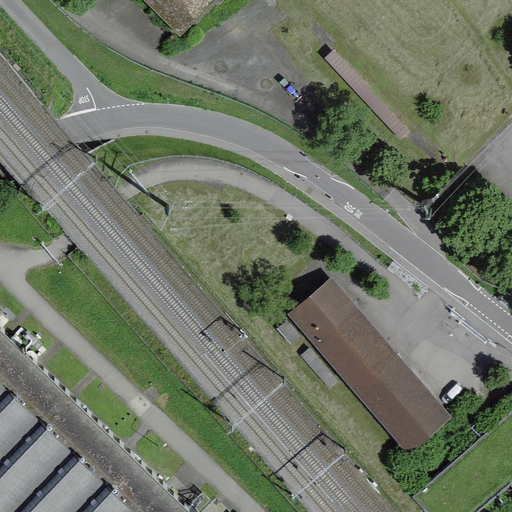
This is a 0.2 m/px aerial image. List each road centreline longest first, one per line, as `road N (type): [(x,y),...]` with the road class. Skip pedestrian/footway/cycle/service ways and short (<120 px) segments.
road 1 (unclassified): [(99,122),(174,117),(267,144),(511,326)]
road 2 (unclassified): [(8,0),(79,75),(99,122)]
